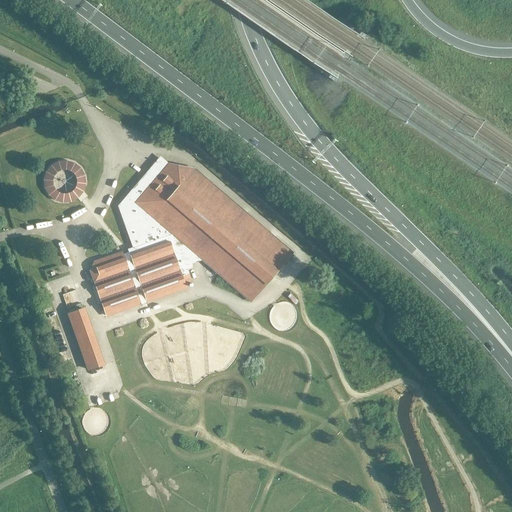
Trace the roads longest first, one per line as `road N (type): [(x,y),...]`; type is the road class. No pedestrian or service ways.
road 1 (motorway): [(72,0),(393,251),(511,367)]
road 2 (motorway): [(239,0),(274,80),(315,138),(511,342)]
road 3 (track): [(150,385),(136,351),(156,327),(199,317),(259,331),(316,358),(363,458)]
road 4 (track): [(127,393),(150,385),(327,424),(363,458),(382,511)]
road 5 (track): [(281,456),(364,395),(407,384),(469,480),(478,511)]
road 6 (track): [(127,393),(174,427),(367,511)]
road 7 (track): [(282,340),(243,357),(218,511)]
road 8 (track): [(299,347),(310,380),(259,511)]
road 9 (track): [(156,327),(125,249),(80,196)]
road 10 (track): [(284,285),(327,339),(354,403)]
road 11 (motorway): [(511,52),(452,41),(406,0)]
